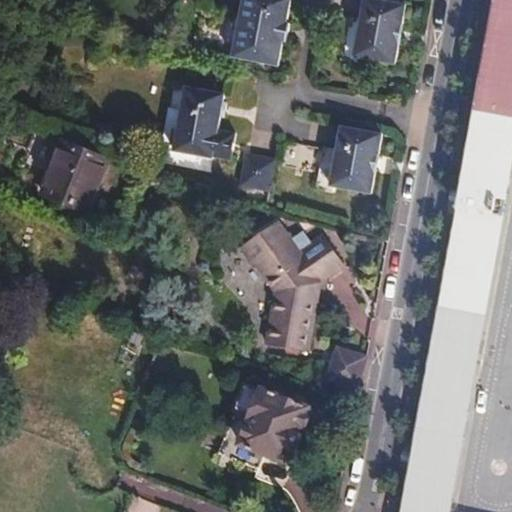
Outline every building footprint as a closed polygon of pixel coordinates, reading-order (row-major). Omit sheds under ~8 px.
[(290,0),(244,0),(233,58),(279,66),(283,42),(287,43),(290,24),(286,23),(290,0)] [(406,7),(367,0),(365,0),(354,58),(395,65),(406,7)] [(410,461),(400,511),(448,511),(511,160),(511,0),(494,0),(460,189),(457,201),(412,451),(410,461)] [(221,107),(222,98),(182,90),(169,154),(227,165),(232,138),(231,136),(216,133),(218,120),(220,120),(223,108),(221,107)] [(382,138),(340,131),(330,189),(370,197),(382,138)] [(66,159),(70,148),(62,145),(58,155),(66,159)] [(92,175),(97,159),(70,148),(66,159),(58,155),(49,176),(74,185),(81,170),(92,175)] [(274,164),(246,158),(239,189),(269,194),(274,164)] [(107,162),(97,159),(92,175),(81,170),(74,185),(49,176),(40,197),(88,214),(107,162)] [(448,199),(457,201),(460,189),(451,187),(448,199)] [(264,347),(284,349),(291,335),(308,341),(315,299),(308,298),(311,285),(338,265),(316,235),(294,251),(272,222),(236,248),(249,268),(252,266),(273,295),(264,347)] [(317,285),(311,285),(308,298),(315,299),(317,285)] [(291,335),(284,349),(304,356),(310,342),(308,341),(291,335)] [(339,347),(329,382),(364,392),(374,356),(339,347)] [(300,384),(289,380),(287,385),(298,390),(300,384)] [(308,410),(261,391),(260,394),(244,387),(217,457),(255,473),(262,456),(283,464),(289,450),(292,452),(308,410)] [(401,459),(410,461),(412,451),(403,449),(401,459)]
